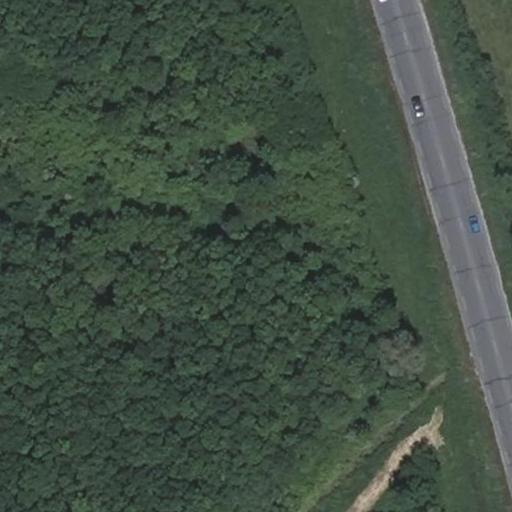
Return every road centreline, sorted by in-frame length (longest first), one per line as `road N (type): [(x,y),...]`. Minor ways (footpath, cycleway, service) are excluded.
road 1 (primary): [(393,0),(511,400)]
road 2 (track): [(498,355),(299,511)]
